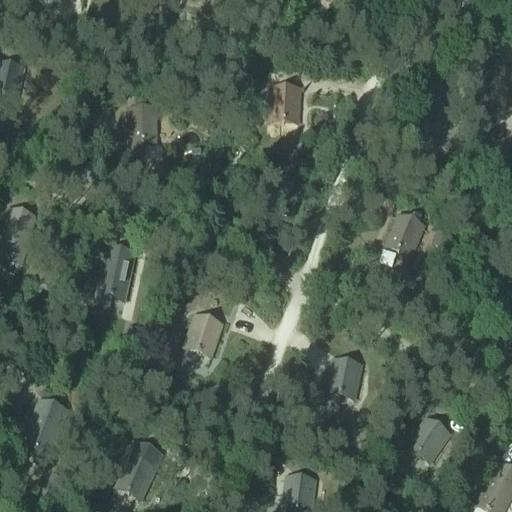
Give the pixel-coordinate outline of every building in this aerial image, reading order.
[(0,100),(16,104),(23,71),(0,66),(0,100)] [(242,80),(241,92),(261,93),(261,81),(242,80)] [(420,104),(412,132),(441,140),(449,111),(454,92),(425,85),(420,104)] [(266,124),(296,126),(297,93),(268,91),(266,124)] [(155,115),(125,115),(125,146),(125,161),(142,160),(142,146),(155,146),(155,115)] [(383,249),(411,260),(423,229),(406,222),(408,219),(397,215),(383,249)] [(0,236),(0,260),(22,267),(34,224),(5,216),(0,236)] [(437,234),(432,246),(446,251),(451,239),(437,234)] [(101,268),(94,297),(124,304),(130,274),(134,258),(104,251),(101,268)] [(182,351),(210,360),(220,332),(192,323),(182,351)] [(127,340),(138,343),(141,329),(130,327),(127,340)] [(324,396),(353,401),(359,372),(330,367),(324,396)] [(21,448),(48,459),(64,417),(37,407),(21,448)] [(113,418),(109,428),(123,434),(128,424),(113,418)] [(405,449),(430,466),(447,442),(422,425),(405,449)] [(134,446),(113,491),(140,503),(161,459),(134,446)] [(472,507),(480,511),(503,511),(511,498),(511,479),(495,470),(472,507)] [(279,511),(309,511),(313,487),(283,483),(279,511)] [(433,491),(420,495),(425,508),(438,504),(433,491)]
